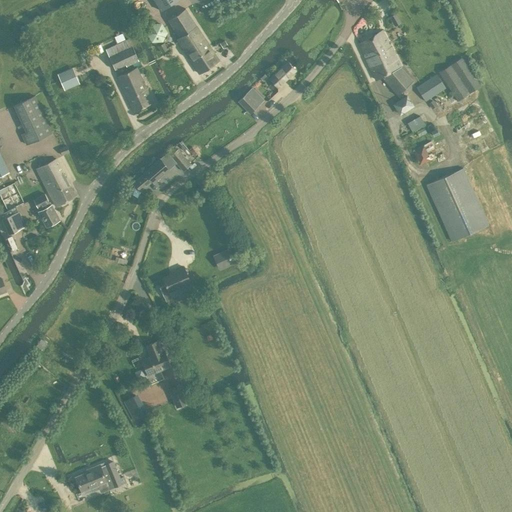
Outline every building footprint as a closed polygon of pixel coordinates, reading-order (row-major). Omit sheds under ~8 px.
[(154,0),(161,11),(177,0),(154,0)] [(196,58),(211,48),(187,11),(188,10),(187,8),(168,20),(179,37),(176,39),(194,66),(199,63),(198,61),(199,61),(197,59),(196,58)] [(395,13),(389,17),(394,25),(400,22),(395,13)] [(152,42),(163,41),(168,32),(162,23),(151,23),(146,33),(152,42)] [(397,95),(413,81),(401,67),(402,66),(382,30),(359,43),(376,80),(381,77),(397,95)] [(115,70),(138,59),(129,40),(106,50),(115,70)] [(164,43),(158,46),(162,52),(167,49),(164,43)] [(199,63),(194,66),(199,74),(219,61),(211,48),(196,58),(197,59),(199,61),(198,61),(199,63)] [(462,57),(439,72),(448,86),(457,101),(477,88),(481,86),(462,57)] [(278,87),(296,70),(288,61),(270,79),(278,87)] [(65,90),(80,83),(73,68),(58,74),(65,90)] [(134,111),(153,103),(137,68),(118,76),(134,111)] [(420,84),(416,87),(425,101),(446,88),(436,74),(421,84),(420,84)] [(250,113),(259,105),(247,93),(238,101),(250,113)] [(400,115),(415,106),(407,94),(393,104),(400,115)] [(52,133),(35,96),(14,106),(26,132),(22,134),(26,144),(52,133)] [(412,132),(425,125),(420,115),(407,123),(412,132)] [(431,141),(412,150),(419,164),(437,156),(431,141)] [(69,153),(66,146),(59,149),(62,155),(69,153)] [(183,171),(191,164),(178,149),(170,156),(183,171)] [(0,176),(9,172),(0,153),(0,176)] [(37,169),(45,184),(56,206),(75,197),(56,159),(37,169)] [(153,183),(169,169),(160,159),(144,172),(145,173),(133,183),(140,191),(152,181),(153,183)] [(463,168),(426,184),(426,185),(451,242),(488,225),(470,184),(463,168)] [(24,202),(15,184),(14,182),(0,189),(0,195),(8,210),(24,202)] [(45,194),(34,199),(38,208),(49,202),(45,194)] [(40,211),(38,212),(46,227),(59,220),(52,205),(50,202),(49,202),(38,208),(40,211)] [(8,234),(19,229),(12,214),(18,211),(16,206),(8,210),(0,213),(0,214),(2,219),(1,219),(8,234)] [(230,248),(214,256),(220,270),(236,262),(230,248)] [(163,279),(168,289),(162,292),(167,303),(174,300),(178,302),(194,295),(195,291),(191,282),(184,267),(172,272),(173,274),(163,279)] [(41,339),(37,346),(38,347),(42,350),(47,344),(42,340),(41,339)] [(161,352),(157,341),(147,345),(151,356),(142,360),(148,374),(144,376),(149,385),(164,379),(160,369),(170,365),(164,351),(161,352)] [(187,401),(179,384),(169,389),(177,406),(187,401)] [(106,483),(108,488),(126,481),(124,477),(121,478),(113,461),(100,466),(100,464),(92,468),(92,470),(76,477),(82,492),(106,483)]
